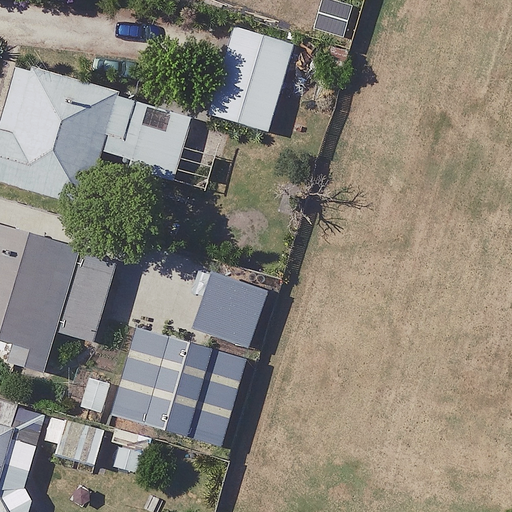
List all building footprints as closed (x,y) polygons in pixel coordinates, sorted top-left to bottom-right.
[(354,0),(304,0),(302,9),(319,14),(314,31),(344,39),(354,0)] [(295,44),(236,27),(210,112),(269,130),(295,44)] [(193,117),(18,62),(0,119),(0,178),(83,205),(98,156),(173,180),(193,117)] [(117,261),(0,227),(0,336),(16,341),(11,359),(43,368),(55,328),(94,340),(117,261)] [(268,287),(133,248),(112,322),(137,329),(123,376),(92,368),(81,404),(223,445),(268,287)] [(22,406),(0,400),(0,511),(30,511),(37,491),(26,489),(38,444),(13,438),(22,406)] [(106,431),(72,421),(62,455),(96,465),(106,431)]
